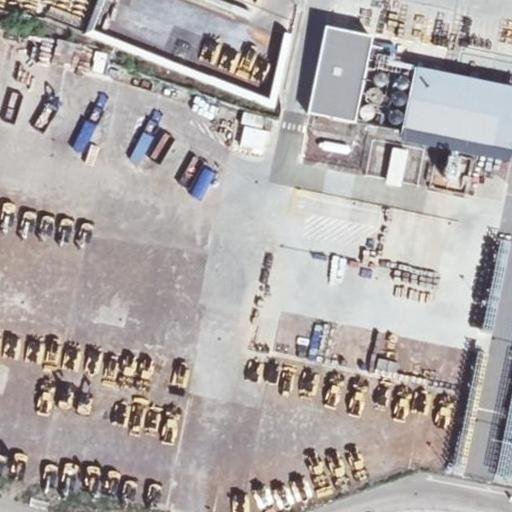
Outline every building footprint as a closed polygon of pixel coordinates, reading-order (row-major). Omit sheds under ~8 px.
[(232,4),(219,0),(117,0),(115,6),(96,0),(84,36),(131,52),(142,20),(145,21),(152,0),(169,0),(206,12),(199,32),(204,33),(206,26),(222,32),(232,4)] [(375,34),(329,25),(312,110),(358,119),(375,34)] [(511,150),(511,88),(420,70),(408,129),(511,150)] [(245,127),(240,146),(264,151),(268,132),(245,127)] [(398,181),(405,149),(390,146),(384,178),(398,181)]
